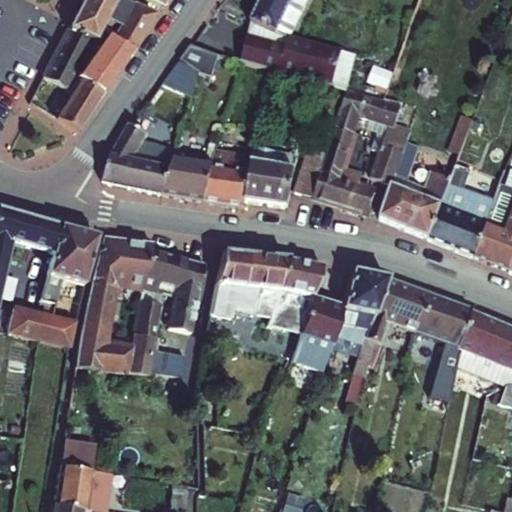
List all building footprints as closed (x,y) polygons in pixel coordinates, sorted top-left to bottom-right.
[(101,25),(111,3),(103,0),(82,0),(65,35),(86,45),(98,24),(101,25)] [(129,0),(161,16),(171,0),(129,0)] [(274,0),(271,6),(279,10),(296,19),(308,23),(315,25),(326,0),(274,0)] [(111,3),(101,25),(112,31),(105,46),(125,59),(149,23),(111,3)] [(279,10),(271,6),(258,46),(352,76),(363,40),(308,23),(296,19),(279,10)] [(217,80),(232,38),(219,34),(213,32),(185,69),(217,80)] [(86,58),(91,47),(86,45),(65,35),(43,82),(63,92),(81,55),(86,58)] [(232,38),(225,59),(237,63),(245,42),(232,38)] [(363,40),(352,76),(366,81),(377,45),(363,40)] [(97,103),(125,59),(100,44),(75,90),(97,103)] [(185,69),(180,75),(215,88),(217,80),(185,69)] [(367,80),(354,116),(373,123),(378,108),(408,118),(390,168),(406,174),(418,143),(424,123),(417,120),(424,100),(403,93),(367,80)] [(73,141),(97,103),(75,90),(51,128),(73,141)] [(166,115),(148,106),(129,138),(125,163),(184,177),(198,136),(200,133),(163,122),(166,115)] [(484,118),(475,114),(460,154),(469,158),(484,118)] [(330,182),(382,202),(390,180),(374,174),(379,161),(361,154),(373,123),(354,116),(330,182)] [(279,120),(271,118),(269,126),(277,128),(279,120)] [(286,122),(279,120),(277,128),(284,129),(286,122)] [(330,182),(349,128),(334,124),(316,177),(330,182)] [(198,136),(184,177),(221,185),(238,129),(227,126),(223,142),(198,136)] [(238,129),(221,185),(261,194),(263,185),(274,137),(238,129)] [(316,143),(275,133),(274,137),(263,185),(307,192),(316,143)] [(427,147),(418,143),(406,174),(393,208),(440,226),(459,179),(461,174),(441,166),(436,180),(417,173),(427,147)] [(469,183),(459,179),(440,226),(485,244),(497,213),(463,199),(469,183)] [(56,224),(0,207),(0,282),(5,264),(22,268),(24,257),(27,246),(49,252),(56,224)] [(511,219),(497,213),(485,244),(511,255),(511,219)] [(92,235),(56,224),(49,252),(83,263),(92,235)] [(148,245),(98,237),(79,306),(69,368),(120,373),(125,341),(114,339),(113,348),(94,346),(101,304),(111,276),(134,283),(133,288),(138,290),(147,251),(148,245)] [(46,263),(49,252),(27,246),(24,257),(46,263)] [(288,259),(223,250),(207,314),(230,319),(233,311),(267,319),(288,259)] [(203,266),(147,251),(120,373),(179,382),(183,360),(152,355),(155,341),(150,340),(161,290),(169,291),(167,298),(173,299),(175,288),(196,292),(203,266)] [(327,267),(288,259),(267,319),(263,327),(303,337),(317,295),(327,267)] [(352,271),(342,304),(338,318),(369,328),(385,279),(352,271)] [(76,283),(58,278),(51,307),(47,321),(65,326),(76,283)] [(430,296),(385,279),(369,328),(360,357),(357,372),(363,374),(376,339),(382,341),(389,320),(418,330),(430,296)] [(189,334),(196,292),(175,288),(173,299),(166,329),(189,334)] [(342,304),(317,295),(303,337),(294,371),(281,384),(315,395),(338,318),(342,304)] [(474,311),(430,296),(418,330),(450,341),(443,371),(456,375),(458,369),(463,349),(460,347),(474,314),(474,311)] [(61,349),(65,326),(47,321),(51,307),(41,304),(38,315),(12,307),(5,333),(61,349)] [(511,329),(474,314),(460,347),(463,349),(458,369),(506,390),(511,383),(511,329)] [(413,390),(425,394),(440,343),(427,340),(413,390)] [(511,383),(506,390),(503,390),(498,415),(511,418),(511,409),(511,383)] [(89,445),(59,441),(56,468),(83,471),(84,465),(106,468),(109,451),(89,449),(89,445)] [(83,471),(56,468),(51,506),(92,511),(101,511),(107,475),(83,471)] [(183,486),(168,484),(165,509),(184,510),(183,486)]
